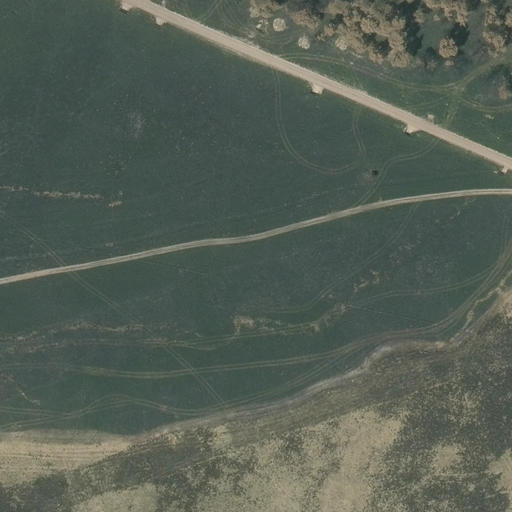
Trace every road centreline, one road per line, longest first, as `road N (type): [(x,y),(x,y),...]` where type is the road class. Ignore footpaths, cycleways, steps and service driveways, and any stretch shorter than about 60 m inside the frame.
road 1 (track): [(511,191),(391,202),(251,238),(0,281)]
road 2 (track): [(130,0),(511,164)]
